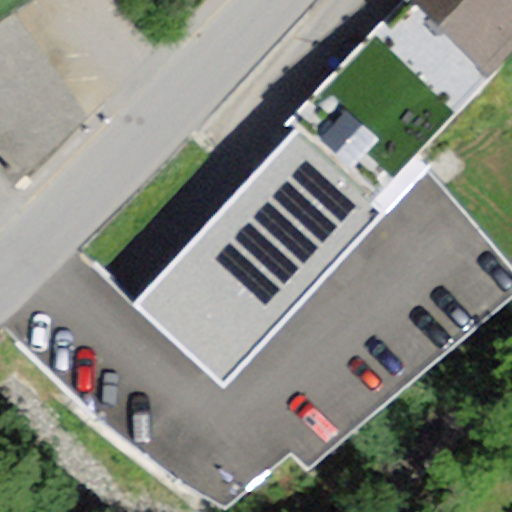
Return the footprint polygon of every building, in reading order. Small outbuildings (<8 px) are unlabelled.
[(511,0),(437,0),(491,50),(511,27),(511,0)] [(24,12),(0,27),(0,154),(7,166),(90,112),(24,12)] [(454,94),(376,19),(287,112),(357,179),(366,187),(454,94)] [(115,283),(206,367),(367,193),(277,110),(115,283)] [(193,511),(227,511),(290,439),(171,337),(94,427),(193,511)]
